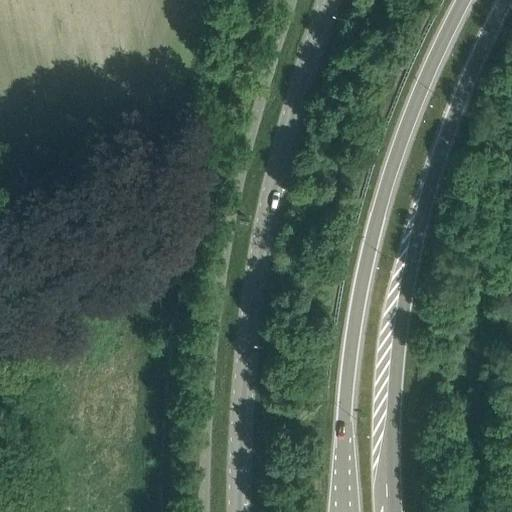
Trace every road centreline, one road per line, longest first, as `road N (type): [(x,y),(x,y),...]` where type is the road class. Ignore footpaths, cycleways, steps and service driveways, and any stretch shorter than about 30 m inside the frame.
road 1 (secondary): [(462,0),(395,155),(366,257),(348,362),(342,511)]
road 2 (secondary): [(390,511),(393,365),(408,267),(434,165),(504,0)]
road 3 (tertiary): [(235,511),(245,318),(270,188),(325,0)]
